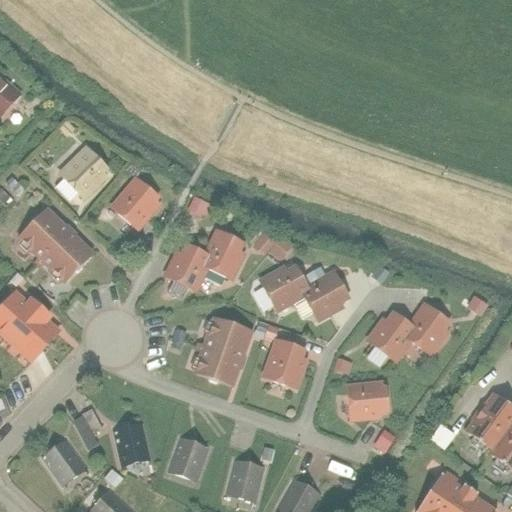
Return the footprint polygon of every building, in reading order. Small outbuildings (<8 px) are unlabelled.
[(98,166),(74,139),(45,165),(70,192),(98,166)] [(1,169),(0,169),(0,181),(6,187),(13,180),(1,169)] [(149,198),(124,174),(97,203),(122,226),(149,198)] [(197,200),(181,195),(177,208),(193,214),(197,200)] [(56,226),(35,204),(5,233),(29,255),(56,226)] [(53,277),(80,248),(56,226),(29,255),(53,277)] [(232,243),(208,231),(196,253),(192,263),(216,275),(232,243)] [(260,240),(249,232),(240,245),(251,253),(256,245),(260,240)] [(277,244),(265,234),(260,240),(256,245),(268,255),(277,244)] [(196,253),(171,241),(157,272),(182,284),(192,263),(196,253)] [(297,285),(282,258),(246,278),(261,304),(288,289),(297,285)] [(337,300),(323,272),(297,285),(288,289),(302,317),(337,300)] [(35,317),(3,288),(0,291),(0,339),(19,356),(45,327),(35,317)] [(470,307),(476,297),(463,289),(457,298),(470,307)] [(439,318),(415,302),(401,324),(394,335),(418,351),(439,318)] [(401,324),(375,307),(355,338),(381,354),(394,335),(401,324)] [(230,356),(238,331),(199,318),(190,344),(230,356)] [(284,385),(297,350),(264,338),(251,373),(284,385)] [(182,369),(221,383),(230,356),(190,344),(182,369)] [(323,362),(338,365),(340,353),(326,350),(323,362)] [(373,405),(369,377),(333,382),(338,416),(365,412),(364,406),(373,405)] [(508,415),(480,395),(453,431),(481,452),(508,415)] [(88,424),(79,405),(71,411),(79,429),(88,424)] [(71,449),(85,443),(79,429),(71,411),(56,417),(71,449)] [(428,416),(419,431),(434,440),(443,425),(428,416)] [(511,469),(511,418),(509,416),(482,453),(509,473),(511,469)] [(142,456),(135,420),(102,426),(109,462),(142,456)] [(194,442),(164,433),(154,466),(183,475),(194,442)] [(72,467),(53,437),(31,451),(49,481),(72,467)] [(250,462),(221,457),(215,492),(244,497),(250,462)] [(428,469),(402,508),(408,511),(478,511),(483,506),(428,469)] [(293,511),(306,492),(279,476),(262,504),(275,511),(293,511)] [(123,511),(126,509),(99,484),(77,508),(81,511),(123,511)]
